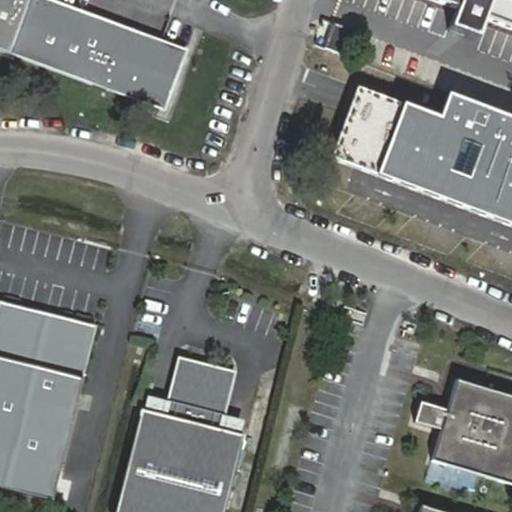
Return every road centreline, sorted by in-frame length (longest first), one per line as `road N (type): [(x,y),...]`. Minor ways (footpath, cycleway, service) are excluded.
road 1 (unclassified): [(233,196),(511,317)]
road 2 (unclassified): [(0,142),(129,161),(233,196)]
road 3 (unclassified): [(305,0),(233,196)]
